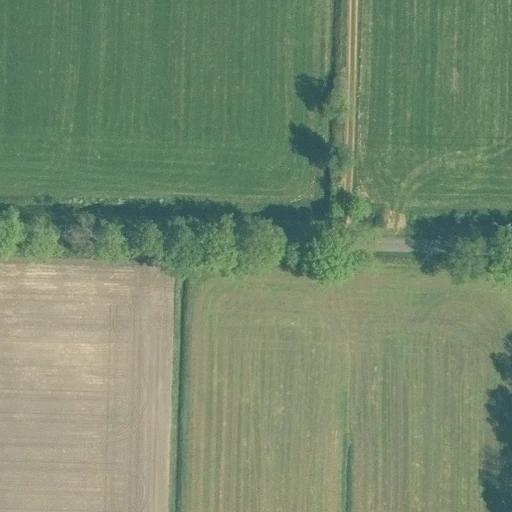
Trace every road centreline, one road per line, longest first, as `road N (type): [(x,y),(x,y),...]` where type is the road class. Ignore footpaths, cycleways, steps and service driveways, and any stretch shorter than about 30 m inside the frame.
road 1 (unclassified): [(511,246),(0,233)]
road 2 (track): [(337,242),(344,0)]
